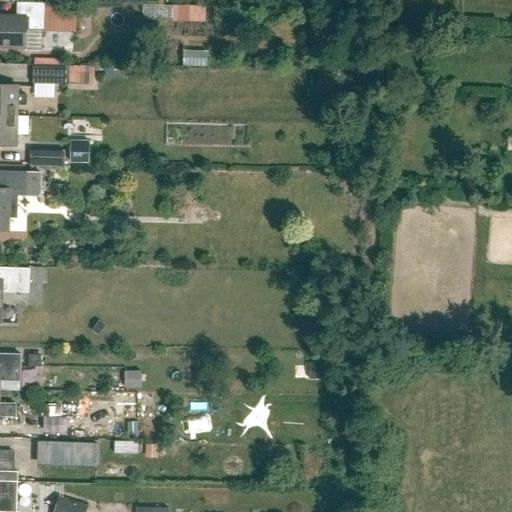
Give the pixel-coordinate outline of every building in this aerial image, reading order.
[(61,27),(62,5),(44,4),(18,4),(17,17),(0,17),(0,47),(25,48),(26,29),(44,30),(44,27),(61,27)] [(168,4),(167,20),(201,20),(202,4),(168,4)] [(492,32),(492,17),(455,17),(455,32),(492,32)] [(178,50),(178,65),(207,65),(207,50),(178,50)] [(67,85),(67,68),(33,67),(33,84),(67,85)] [(0,117),(16,118),(16,105),(26,105),(26,96),(17,96),(17,87),(0,86),(0,117)] [(0,145),(15,146),(16,118),(0,117),(0,145)] [(88,163),(88,140),(70,140),(70,163),(88,163)] [(64,168),(65,151),(31,150),(31,167),(64,168)] [(40,197),(41,174),(7,173),(6,191),(0,190),(0,231),(8,232),(8,218),(16,218),(17,196),(40,197)] [(0,323),(1,324),(2,293),(29,293),(30,270),(0,268),(0,323)] [(0,381),(20,382),(21,355),(0,354),(0,381)] [(29,368),(41,368),(41,356),(29,356),(29,368)] [(89,427),(120,428),(120,400),(89,400),(89,427)] [(0,404),(0,415),(15,416),(15,405),(0,404)] [(55,407),(43,407),(43,416),(55,416),(55,407)] [(69,410),(69,434),(87,434),(87,410),(69,410)] [(139,438),(140,423),(126,422),(126,438),(139,438)] [(138,442),(115,442),(115,453),(138,454),(138,442)] [(57,443),(57,463),(97,464),(97,444),(57,443)] [(159,445),(147,445),(147,458),(159,458),(159,445)] [(0,462),(0,481),(19,482),(19,474),(14,473),(14,463),(0,462)] [(0,481),(0,511),(17,511),(19,482),(0,481)] [(57,497),(53,511),(84,511),(87,505),(57,497)]
